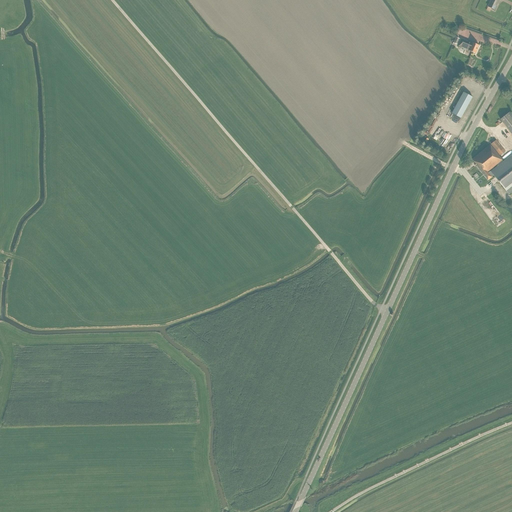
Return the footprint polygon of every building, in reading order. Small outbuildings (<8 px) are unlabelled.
[(491,0),(488,6),(494,10),(499,0),(491,0)] [(472,42),(472,43),(461,38),(458,45),(469,50),(469,51),(475,53),(479,45),(472,42)] [(461,118),(472,97),(463,92),(452,113),(461,118)] [(500,119),(511,134),(511,114),(509,111),(500,119)] [(491,144),(500,155),(505,151),(496,140),(491,144)] [(488,180),(492,177),(491,177),(493,176),(490,171),(488,173),(488,172),(497,164),(499,167),(492,172),(509,193),(511,190),(511,155),(504,163),(502,160),(490,145),(472,159),(476,164),(476,165),(488,180)] [(219,492),(222,510),(228,510),(225,491),(219,492)]
